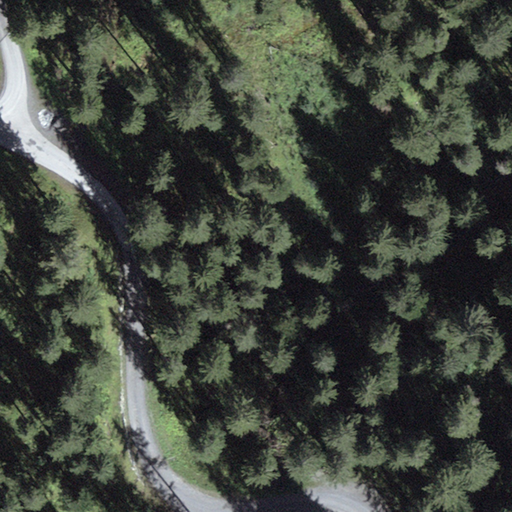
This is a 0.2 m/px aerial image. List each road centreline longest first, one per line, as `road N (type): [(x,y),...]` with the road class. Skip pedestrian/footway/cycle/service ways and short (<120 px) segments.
road 1 (track): [(366,511),(317,496),(224,509),(151,471),(136,360),(135,272),(100,181),(0,125)]
road 2 (track): [(0,125),(17,90),(16,39),(2,0)]
